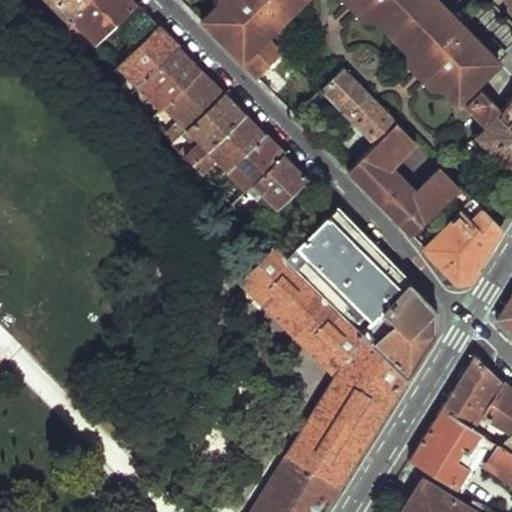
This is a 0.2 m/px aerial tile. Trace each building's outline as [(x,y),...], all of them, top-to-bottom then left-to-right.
[(56,0),(73,16),(89,0),(56,0)] [(136,0),(89,0),(73,16),(96,40),(118,19),(137,0),(136,0)] [(129,74),(118,85),(127,94),(179,43),(158,22),(137,0),(118,19),(140,40),(118,62),(129,74)] [(218,7),(204,20),(263,80),(288,56),(271,38),(308,0),(235,0),(223,13),(218,7)] [(217,0),(218,7),(223,13),(235,0),(217,0)] [(344,0),(368,25),(380,21),(387,15),(372,0),(344,0)] [(441,0),(372,0),(387,15),(380,21),(406,47),(412,41),(450,80),(444,87),(457,102),(500,58),(441,0)] [(511,0),(497,0),(495,2),(511,18),(511,0)] [(61,18),(56,23),(60,27),(62,28),(66,24),(61,18)] [(66,24),(62,28),(65,32),(70,28),(66,24)] [(406,47),(404,61),(432,89),(444,87),(450,80),(412,41),(406,47)] [(179,43),(127,94),(135,103),(150,89),(164,104),(203,67),(179,43)] [(341,65),(319,89),(346,114),(368,92),(341,65)] [(203,67),(164,104),(186,127),(225,90),(203,67)] [(198,140),(185,153),(194,161),(245,110),(225,90),(186,127),(198,140)] [(481,91),(465,108),(485,127),(476,137),(511,170),(511,96),(501,111),(481,91)] [(368,92),(346,114),(373,140),(394,118),(368,92)] [(245,110),(194,161),(202,170),(216,157),(226,167),(264,131),(245,110)] [(417,140),(394,118),(373,140),(370,144),(347,167),(391,211),(404,199),(393,187),(399,180),(387,169),(417,140)] [(237,178),(224,192),(233,200),(253,181),(284,150),(264,131),(226,167),(237,178)] [(284,150),(253,181),(277,205),(308,175),(284,150)] [(462,184),(441,163),(411,193),(399,180),(393,187),(404,199),(391,211),(412,232),(449,197),(456,190),(462,184)] [(456,190),(449,197),(461,208),(471,219),(485,206),(462,184),(456,190)] [(337,204),(287,255),(407,376),(423,351),(434,333),(437,328),(438,306),(359,227),(337,204)] [(461,208),(424,245),(459,280),(468,278),(503,223),(485,206),(471,219),(461,208)] [(336,374),(250,511),(321,511),(381,417),(407,376),(287,255),(278,245),(259,263),(246,251),(230,269),(336,374)] [(511,336),(511,293),(496,320),(511,336)] [(502,449),(511,436),(511,394),(475,356),(457,384),(440,411),(486,439),(493,444),(502,449)] [(409,460),(456,489),(486,439),(440,411),(424,436),(409,460)] [(511,455),(511,436),(502,449),(511,455)] [(511,455),(502,449),(493,444),(489,451),(493,454),(485,467),(511,485),(511,455)] [(492,511),(484,506),(476,503),(471,510),(422,482),(402,511),(492,511)] [(492,511),(509,511),(489,499),(484,506),(492,511)]
